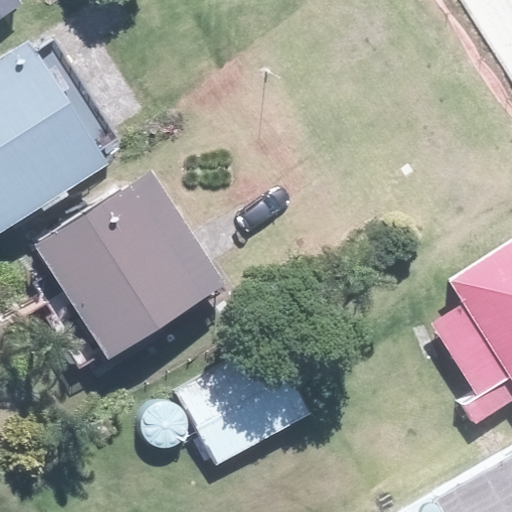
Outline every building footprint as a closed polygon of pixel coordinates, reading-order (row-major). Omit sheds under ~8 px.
[(16,0),(0,0),(0,20),(21,7),(16,0)] [(34,37),(0,58),(0,229),(111,159),(34,37)] [(155,173),(39,245),(109,356),(225,284),(155,173)] [(511,241),(451,279),(467,304),(433,325),(493,419),(511,407),(511,241)] [(256,341),(179,389),(225,461),(302,413),(256,341)] [(511,511),(511,452),(508,447),(433,497),(443,511),(511,511)]
